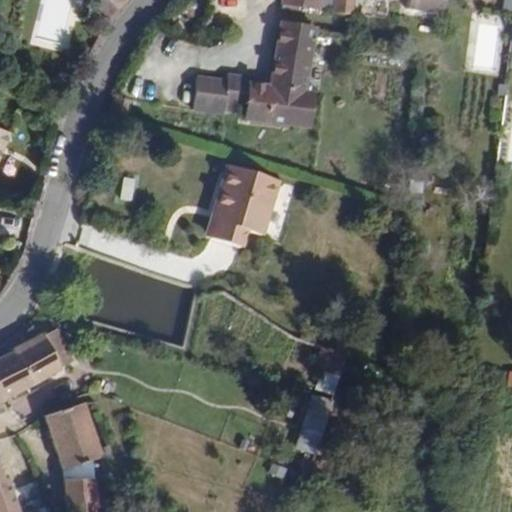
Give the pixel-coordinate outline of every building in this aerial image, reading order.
[(120,9),(105,0),(99,0),(93,7),(109,22),(120,9)] [(105,0),(120,9),(130,0),(105,0)] [(283,0),(283,11),(319,14),(320,6),(320,0),(283,0)] [(340,8),(340,0),(320,0),(320,6),(340,8)] [(340,0),(340,8),(361,9),(361,0),(411,0),(409,13),(450,21),(454,0),(340,0)] [(255,71),(249,109),(313,115),(317,78),(307,77),(312,32),(282,29),(277,72),(255,71)] [(200,103),(249,109),(253,68),(235,65),(235,68),(207,64),(200,103)] [(146,100),(154,78),(129,69),(120,89),(146,100)] [(0,190),(11,193),(29,126),(0,120),(0,190)] [(222,225),(240,152),(232,148),(212,191),(217,194),(207,218),(222,225)] [(257,221),(279,170),(240,152),(222,225),(237,231),(243,215),(257,221)] [(18,401),(83,367),(72,338),(60,344),(58,340),(35,349),(29,358),(2,374),(18,401)] [(311,388),(327,395),(338,368),(321,362),(311,388)] [(0,409),(18,401),(2,374),(0,375),(0,409)] [(292,452),(312,456),(325,399),(305,395),(292,452)] [(86,465),(78,414),(43,421),(54,479),(86,465)] [(21,511),(0,450),(0,511),(21,511)] [(96,511),(97,493),(70,491),(71,511),(96,511)]
